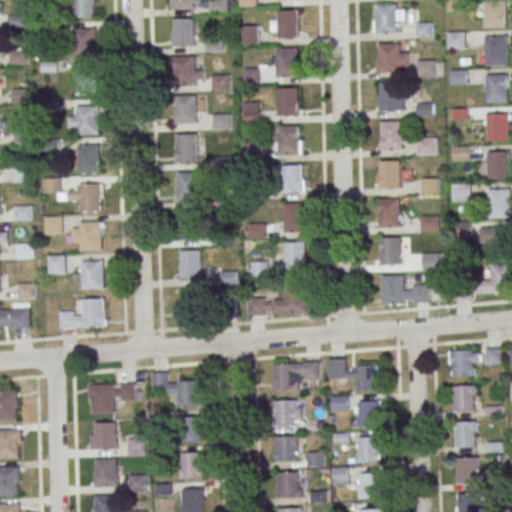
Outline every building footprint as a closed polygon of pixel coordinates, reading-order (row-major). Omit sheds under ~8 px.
[(74,0),(96,0),(96,20),(75,20),(74,0)] [(172,0),(193,0),(194,10),(173,11),(172,0)] [(210,0),(226,0),(226,15),(210,15),(210,0)] [(240,0),(256,0),(257,8),(241,8),(240,0)] [(449,0),(465,0),(465,11),(449,12),(449,0)] [(485,1),(506,0),(507,28),(486,29),(485,1)] [(377,8),(398,7),(399,35),(378,36),(377,8)] [(278,13),(299,12),(300,40),(279,41),(278,13)] [(9,17),(25,16),(25,28),(9,29),(9,17)] [(173,21),(194,20),(195,48),(174,49),(173,21)] [(41,24),(57,23),(57,35),(41,36),(41,24)] [(416,25),(433,24),(433,39),(417,40),(416,25)] [(259,44),(259,26),(242,26),(242,44),(259,44)] [(75,31),(96,30),(97,58),(76,59),(75,31)] [(448,34),(466,33),(467,51),(448,51),(448,34)] [(207,39),(223,38),(224,54),(208,54),(207,39)] [(486,40),(507,39),(508,67),(487,67),(486,40)] [(380,47),(401,46),(401,55),(409,55),(409,68),(401,69),(401,74),(380,75),(380,47)] [(277,51),(298,50),(299,78),(278,78),(277,51)] [(11,52),(27,51),(27,66),(11,67),(11,52)] [(175,60),(196,59),(197,87),(176,87),(175,60)] [(418,63),(434,62),(435,78),(419,78),(418,63)] [(42,63),(58,63),(59,75),(43,75),(42,63)] [(244,70),(260,69),(261,85),(245,85),(244,70)] [(76,70),(97,70),(98,97),(77,98),(76,70)] [(452,72),(468,72),(468,87),(452,87),(452,72)] [(213,77),(229,76),(230,91),(214,92),(213,77)] [(487,78),(508,78),(509,105),(488,106),(487,78)] [(381,85),(402,85),(403,112),(382,113),(381,85)] [(12,90),(29,90),(29,105),(13,105),(12,90)] [(278,90),(299,90),(300,118),(279,118),(278,90)] [(177,98),(198,98),(199,125),(178,126),(177,98)] [(43,103),(59,102),(59,115),(43,115),(43,103)] [(418,103),(434,102),(434,118),(418,118),(418,103)] [(244,104),(260,103),(261,123),(245,123),(244,104)] [(78,109),(99,108),(100,136),(79,136),(78,109)] [(214,116),(230,115),(231,130),(215,131),(214,116)] [(488,117),(509,116),(510,144),(489,145),(488,117)] [(382,124),(403,124),(404,151),(383,152),(382,124)] [(279,129),(300,128),(301,156),(280,156),(279,129)] [(15,133),(31,133),(31,145),(15,146),(15,133)] [(178,137),(199,136),(199,164),(178,165),(178,137)] [(418,140),(437,139),(438,156),(418,157),(418,140)] [(44,141),(60,140),(61,152),(45,153),(44,141)] [(263,141),(244,140),(244,156),(263,156),(263,141)] [(79,147),(100,146),(101,174),(80,175),(79,147)] [(454,148),(470,147),(471,163),(454,163),(454,148)] [(489,154),(510,154),(511,181),(490,182),(489,154)] [(216,158),(232,158),(233,170),(217,171),(216,158)] [(381,164),(402,163),(403,191),(382,191),(381,164)] [(283,168),(304,167),(304,195),(283,196),(283,168)] [(15,169),(31,168),(31,183),(15,184),(15,169)] [(178,175),(199,175),(200,202),(179,203),(178,175)] [(45,180),(61,179),(62,195),(45,195),(45,180)] [(422,180),(438,180),(439,195),(423,196),(422,180)] [(80,187),(101,186),(102,214),(81,215),(80,187)] [(456,186),(472,186),(472,201),(456,201),(456,186)] [(249,189),(265,188),(266,201),(250,201),(249,189)] [(218,193),(234,192),(235,207),(219,208),(218,193)] [(490,193),(511,192),(511,220),(490,220),(490,193)] [(380,202),(401,201),(402,229),(381,230),(380,202)] [(285,206),(306,205),(307,233),(286,234),(285,206)] [(16,208),(32,207),(33,222),(16,223),(16,208)] [(180,214),(201,214),(202,241),(181,242),(180,214)] [(422,218),(440,217),(440,233),(422,233),(422,218)] [(47,219),(64,219),(64,234),(48,234),(47,219)] [(81,225),(102,224),(103,252),(82,253),(81,225)] [(250,224),(266,224),(266,239),(250,240),(250,224)] [(458,224),(473,224),(473,239),(458,240),(458,224)] [(491,230),(511,230),(511,257),(491,258),(491,230)] [(219,232),(235,232),(235,247),(219,247),(219,232)] [(0,235),(9,235),(9,245),(0,245),(1,256),(0,256),(0,235)] [(381,240),(402,240),(403,267),(382,268),(381,240)] [(286,245),(307,244),(307,272),(286,272),(286,245)] [(17,245),(34,245),(34,260),(18,261),(17,245)] [(181,254),(202,253),(203,281),(182,282),(181,254)] [(50,258),(67,257),(67,273),(51,273),(50,258)] [(83,264),(104,263),(105,291),(84,292),(83,264)] [(252,263),(269,263),(269,278),(253,278),(252,263)] [(492,268),(511,267),(511,295),(493,296),(492,268)] [(221,273),(237,273),(238,285),(222,286),(221,273)] [(384,279),(405,278),(406,306),(385,307),(384,279)] [(19,285),(35,285),(36,300),(20,300),(19,285)] [(286,287),(307,287),(308,314),(287,315),(286,287)] [(182,292),(203,291),(204,319),(183,320),(182,292)] [(106,327),(106,299),(78,299),(78,309),(60,309),(60,327),(106,327)] [(221,300),(237,300),(238,315),(222,315),(221,300)] [(0,305),(2,305),(3,312),(31,311),(32,332),(12,333),(12,329),(3,329),(3,334),(0,334),(0,305)] [(501,348),(487,348),(487,363),(501,363),(501,348)] [(451,350),(472,350),(472,352),(480,352),(480,361),(474,361),(474,376),(452,377),(451,350)] [(295,390),(275,390),(274,364),(296,364),(296,374),(295,374),(295,390)] [(358,365),(377,365),(378,391),(357,391),(356,381),(358,381),(358,365)] [(179,380),(199,380),(200,406),(179,406),(178,396),(180,396),(179,380)] [(452,386),(475,385),(476,395),(474,395),(474,412),(452,412),(452,386)] [(92,386),(114,386),(114,413),(93,414),(92,386)] [(0,391),(17,391),(18,407),(17,407),(17,420),(0,420),(0,391)] [(332,410),(351,410),(351,395),(332,395),(332,410)] [(296,425),(276,426),(275,400),(297,400),(297,410),(296,410),(296,425)] [(360,401),(380,400),(381,426),(359,427),(359,417),(361,417),(360,401)] [(181,418),(201,417),(202,443),(180,443),(180,433),(182,433),(181,418)] [(94,422),(115,422),(116,450),(95,450),(94,422)] [(454,423),(478,422),(478,431),(476,431),(477,448),(455,449),(454,423)] [(0,430),(20,430),(20,446),(19,446),(19,458),(0,458),(0,430)] [(298,461),(278,462),(277,436),(298,435),(299,445),(297,445),(298,461)] [(360,437),(380,437),(380,463),(359,463),(359,453),(360,453),(360,437)] [(128,439),(146,439),(146,455),(129,455),(128,439)] [(182,453),(202,452),(203,478),(181,479),(181,469),(182,469),(182,453)] [(325,452),(307,452),(307,466),(325,466),(325,452)] [(456,457),(479,456),(480,466),(478,466),(478,483),(457,483),(456,457)] [(95,459),(116,458),(117,486),(96,486),(95,459)] [(350,483),(350,466),(334,466),(334,483),(350,483)] [(0,467),(20,467),(20,482),(19,482),(19,495),(0,495),(0,467)] [(299,497),(279,498),(278,472),(300,472),(300,482),(298,482),(299,497)] [(361,474),(381,473),(382,499),(360,500),(360,490),(362,490),(361,474)] [(130,476),(147,475),(148,491),(130,491),(130,476)] [(184,489),(203,488),(203,511),(182,511),(182,505),(184,505),(184,489)] [(327,502),(326,491),(312,491),(312,502),(327,502)] [(458,511),(458,494),(482,493),(482,502),(480,503),(480,511),(458,511)] [(96,511),(96,496),(117,496),(117,511),(96,511)]
